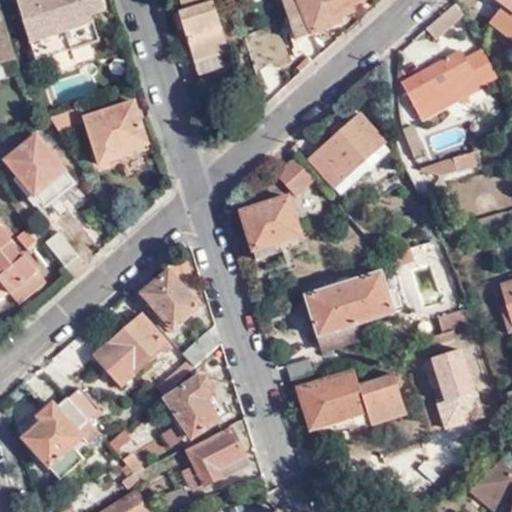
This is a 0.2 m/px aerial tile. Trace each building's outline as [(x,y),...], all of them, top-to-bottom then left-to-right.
[(61,17),(103,3),(102,0),(17,0),(31,40),(65,28),(61,17)] [(196,61),(230,50),(213,0),(179,0),(183,10),(179,12),(196,61)] [(334,16),(354,9),(352,2),(357,0),(280,0),(296,37),(307,32),(336,21),(334,16)] [(511,0),(493,0),(511,12),(511,0)] [(107,15),(103,3),(61,17),(65,28),(107,15)] [(463,19),(455,4),(427,29),(437,40),(463,19)] [(0,62),(16,57),(0,7),(0,62)] [(236,68),(230,50),(196,61),(200,73),(219,67),(221,73),(236,68)] [(499,80),(481,50),(478,52),(476,56),(466,62),(461,51),(402,84),(423,122),(457,104),(457,95),(499,80)] [(85,117),(82,106),(52,116),(60,130),(86,122),(99,164),(124,156),(122,151),(148,143),(136,101),(85,117)] [(388,143),(361,114),(311,160),(344,196),(354,186),(349,178),(388,143)] [(415,126),(405,129),(408,137),(418,134),(415,126)] [(416,158),(426,156),(418,134),(408,137),(415,154),(416,158)] [(38,196),(68,172),(37,136),(8,159),(38,196)] [(421,170),(423,173),(442,177),(458,173),(458,171),(479,165),(475,153),(455,159),(454,158),(421,170)] [(274,174),(294,196),(313,179),(292,157),(274,174)] [(76,182),(68,172),(38,196),(47,207),(76,182)] [(297,233),(285,194),(237,210),(251,257),(273,251),(269,242),(297,233)] [(0,248),(10,240),(12,239),(0,224),(0,248)] [(16,235),(29,251),(42,241),(28,225),(16,235)] [(57,233),(45,245),(63,267),(76,256),(57,233)] [(50,283),(22,251),(20,253),(10,240),(0,248),(0,298),(9,290),(22,306),(50,283)] [(412,250),(388,257),(392,269),(416,262),(412,250)] [(379,269),(302,294),(316,336),(356,322),(393,310),(391,306),(400,304),(394,285),(385,288),(379,269)] [(199,307),(169,272),(143,295),(174,329),(199,307)] [(511,281),(503,284),(511,313),(511,281)] [(473,324),(468,309),(438,318),(443,334),(456,329),(473,324)] [(169,346),(143,316),(96,354),(123,386),(169,346)] [(356,322),(316,336),(321,351),(361,338),(356,322)] [(456,329),(443,334),(432,337),(436,349),(459,342),(456,329)] [(195,369),(216,349),(208,340),(186,358),(187,360),(195,369)] [(288,366),(291,379),(318,371),(315,358),(288,366)] [(163,397),(195,369),(187,360),(156,388),(163,397)] [(356,389),(352,374),(299,390),(313,433),(366,415),(370,429),(406,418),(394,378),(356,389)] [(201,376),(168,397),(193,438),(221,420),(207,399),(214,395),(215,388),(208,376),(201,376)] [(80,390),(69,400),(80,412),(89,422),(100,412),(80,390)] [(80,412),(69,400),(59,410),(53,404),(37,420),(42,426),(25,441),(60,482),(83,461),(73,450),(84,439),(90,446),(101,436),(89,422),(80,412)] [(205,486),(232,472),(226,461),(244,452),(233,430),(189,452),(205,486)] [(109,445),(116,453),(124,444),(119,437),(109,445)] [(226,461),(232,472),(249,463),(244,452),(226,461)] [(511,511),(511,484),(510,482),(511,479),(511,471),(501,461),(477,487),(494,502),(508,506),(511,509),(511,511)] [(141,481),(136,475),(134,473),(127,477),(129,481),(122,486),(125,491),(141,481)] [(494,502),(477,487),(472,493),(491,511),(503,511),(508,506),(494,502)] [(384,488),(369,504),(377,511),(396,511),(403,505),(384,488)] [(168,511),(192,504),(187,489),(164,496),(168,511)] [(151,511),(138,491),(104,511),(151,511)]
